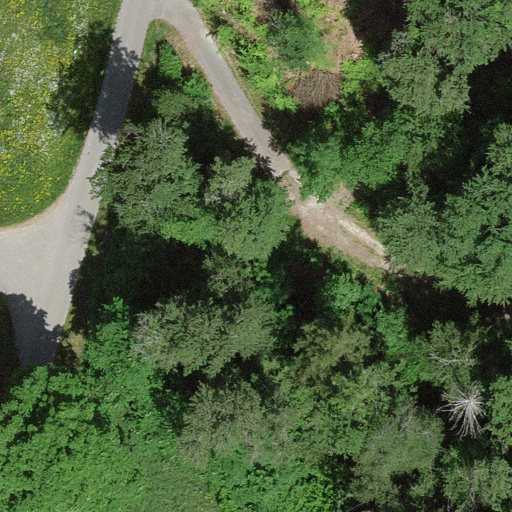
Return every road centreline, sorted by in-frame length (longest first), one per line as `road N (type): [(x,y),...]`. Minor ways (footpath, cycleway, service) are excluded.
road 1 (unclassified): [(137,0),(20,407),(3,511)]
road 2 (track): [(511,320),(380,260),(310,210),(171,0)]
